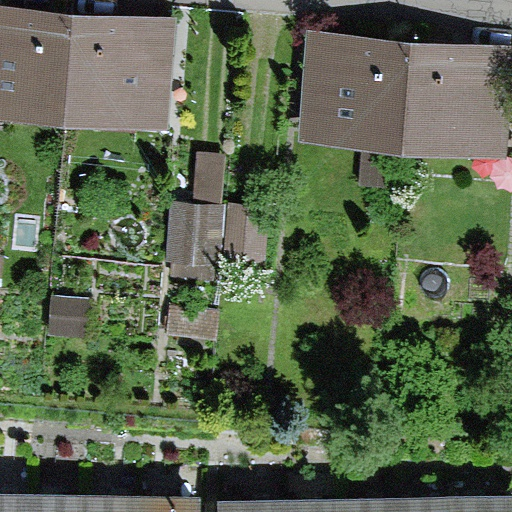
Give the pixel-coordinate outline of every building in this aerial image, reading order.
[(0,93),(66,98),(72,17),(0,11),(0,93)] [(72,17),(66,98),(164,106),(170,25),(72,17)] [(404,126),(410,45),(311,38),(309,63),(332,65),(328,120),(404,126)] [(410,45),(404,126),(479,133),(484,76),(507,78),(509,53),(410,45)] [(223,182),(227,141),(199,139),(195,179),(223,182)] [(220,203),(175,200),(171,256),(186,257),(184,273),(211,275),(212,259),(216,260),(220,203)] [(261,263),(265,207),(229,204),(225,261),(261,263)] [(78,299),(54,297),(51,327),(75,329),(78,299)] [(217,309),(171,304),(168,328),(215,333),(217,309)] [(29,511),(29,494),(0,493),(0,511),(29,511)] [(84,511),(84,495),(29,494),(29,511),(84,511)] [(139,511),(139,496),(84,495),(84,511),(139,511)] [(195,511),(195,497),(139,496),(139,511),(195,511)] [(511,511),(511,496),(450,498),(450,511),(511,511)] [(395,511),(396,498),(340,499),(340,511),(395,511)] [(450,511),(450,498),(396,498),(395,511),(450,511)] [(340,511),(340,499),(285,500),(285,511),(340,511)] [(285,511),(285,500),(223,501),(223,511),(285,511)]
